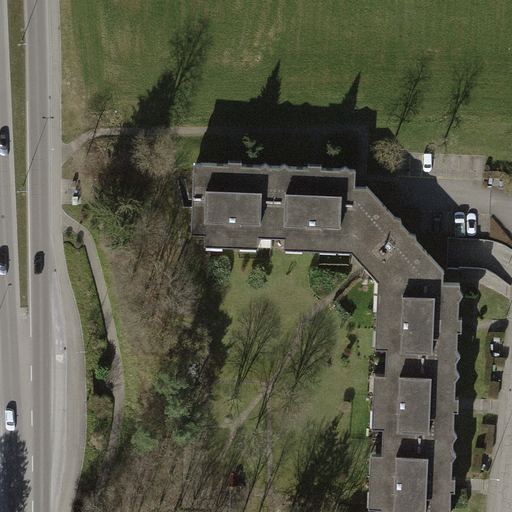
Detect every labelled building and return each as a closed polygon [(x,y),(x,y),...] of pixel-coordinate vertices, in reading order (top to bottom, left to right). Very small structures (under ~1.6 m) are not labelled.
[(264,242),(278,242),(281,173),(278,173),(272,168),(266,172),(249,171),(249,167),(234,166),(234,170),(199,168),(196,239),(211,239),(211,250),(264,253),(264,242)] [(292,252),(359,255),(362,175),(357,175),(352,172),(345,175),(328,175),(328,169),(314,169),(314,174),(296,174),(290,170),(285,173),(281,173),(278,242),(292,243),(292,252)] [(375,193),(362,193),(359,255),(367,256),(385,278),(385,286),(449,288),(450,277),(423,247),(424,241),(421,238),(415,238),(409,231),(409,225),(404,221),(399,220),(375,193)] [(466,290),(385,286),(382,354),(393,354),(393,368),(462,370),(463,371),(463,367),(467,361),(464,355),(464,336),(468,336),(469,323),(465,323),(465,306),(469,300),(466,295),(466,290)] [(462,370),(393,368),(392,381),(381,381),(378,434),(391,434),(390,447),(460,449),(459,447),(463,441),(460,434),(460,416),(465,416),(465,404),(462,404),(462,385),(466,380),(462,373),(462,370)] [(460,449),(390,447),(390,460),(377,460),(375,511),(457,511),(458,497),(462,498),(462,484),(458,484),(458,467),(462,461),(459,454),(460,449)]
